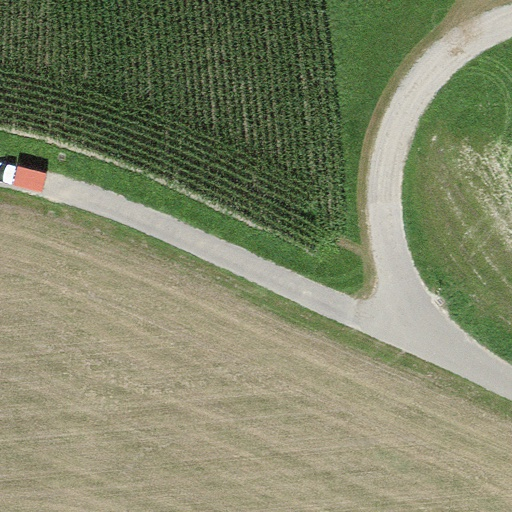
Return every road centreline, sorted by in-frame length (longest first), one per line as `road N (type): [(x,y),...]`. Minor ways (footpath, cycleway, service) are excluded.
road 1 (track): [(418,339),(73,189),(0,178)]
road 2 (track): [(418,339),(392,257),(386,154),(427,76),(511,19)]
